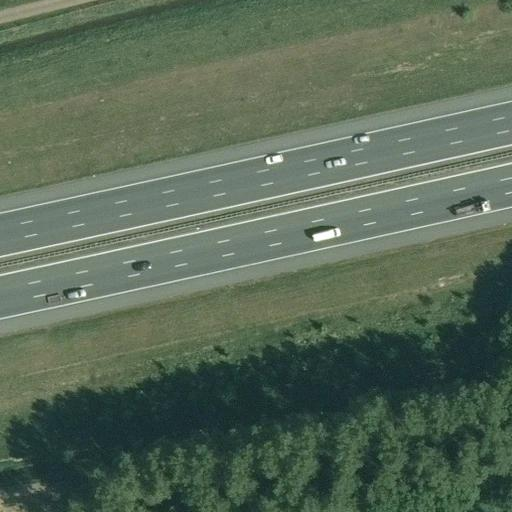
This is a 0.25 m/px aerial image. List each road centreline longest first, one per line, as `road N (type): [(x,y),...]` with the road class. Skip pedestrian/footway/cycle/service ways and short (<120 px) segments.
road 1 (motorway): [(511,123),(0,234)]
road 2 (motorway): [(0,297),(511,186)]
